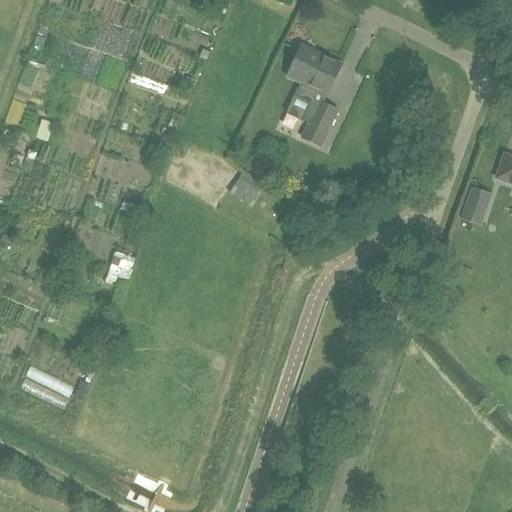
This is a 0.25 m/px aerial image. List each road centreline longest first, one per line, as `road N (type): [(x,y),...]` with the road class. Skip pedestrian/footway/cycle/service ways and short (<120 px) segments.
road 1 (unclassified): [(324,511),(481,67)]
road 2 (unclassified): [(481,67),(344,0)]
